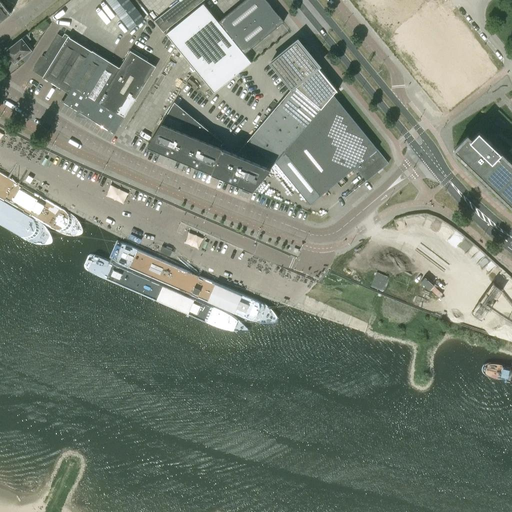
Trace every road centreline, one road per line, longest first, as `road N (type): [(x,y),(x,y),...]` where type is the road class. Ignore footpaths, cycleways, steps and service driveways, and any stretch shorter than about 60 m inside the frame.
road 1 (residential): [(324,235),(121,158),(0,87)]
road 2 (residential): [(115,218),(185,219),(304,267),(315,265),(324,235)]
road 3 (secondary): [(295,0),(427,159)]
road 4 (residential): [(115,218),(296,297)]
road 5 (residential): [(0,152),(115,218)]
road 6 (secondary): [(395,100),(311,0)]
road 7 (unknown): [(448,90),(412,49),(411,37),(428,13),(459,0)]
road 8 (residential): [(427,159),(324,235)]
road 9 (secondary): [(427,159),(511,249)]
road 10 (residential): [(395,100),(394,72),(335,0)]
